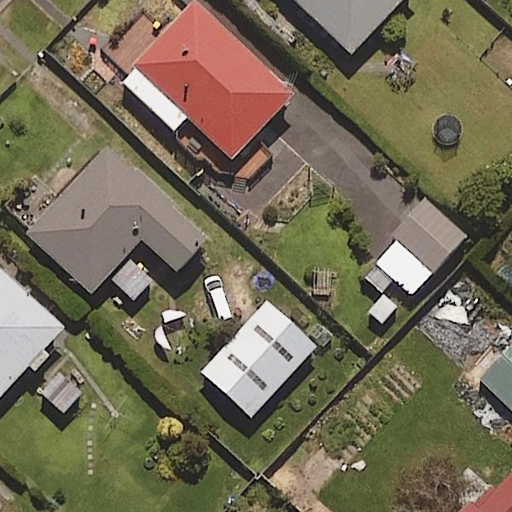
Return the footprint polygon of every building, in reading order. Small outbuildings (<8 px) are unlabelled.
[(401,0),(284,0),(347,58),(401,0)] [(295,98),(197,4),(171,30),(151,11),(111,53),(134,74),(125,83),(176,132),(189,118),(235,161),(295,98)] [(208,242),(109,149),(29,235),(94,296),(144,242),(178,274),(208,242)] [(462,237),(416,199),(354,274),(400,312),(462,237)] [(0,401),(30,370),(36,375),(53,357),(47,352),(67,331),(1,268),(0,269),(0,401)] [(317,348),(269,304),(204,374),(253,419),(317,348)] [(511,336),(474,377),(511,413),(511,336)] [(84,396),(61,369),(39,388),(62,415),(84,396)] [(511,511),(511,504),(485,479),(454,511),(511,511)]
